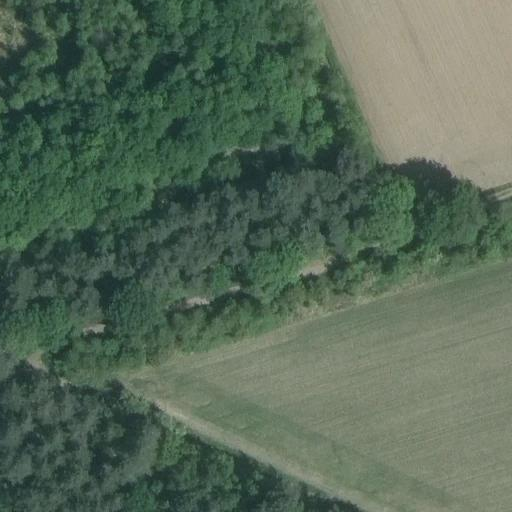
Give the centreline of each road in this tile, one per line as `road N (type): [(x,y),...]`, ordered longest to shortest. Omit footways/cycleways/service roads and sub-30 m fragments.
road 1 (track): [(17,348),(92,333),(511,205)]
road 2 (track): [(350,511),(17,348)]
